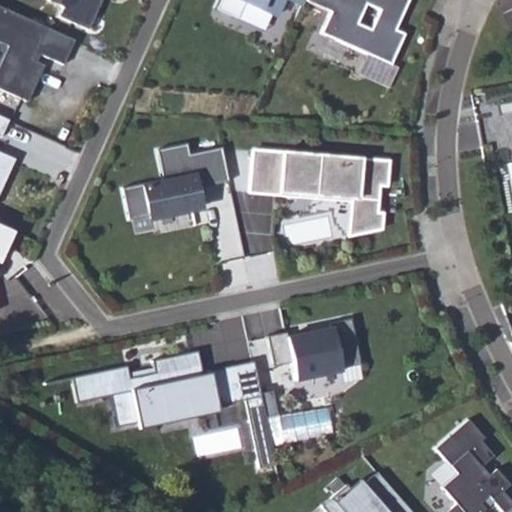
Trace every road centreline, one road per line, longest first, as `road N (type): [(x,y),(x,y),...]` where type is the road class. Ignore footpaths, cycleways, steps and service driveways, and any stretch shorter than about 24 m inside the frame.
road 1 (residential): [(456,253),(106,324),(48,251),(159,0)]
road 2 (residential): [(482,0),(451,86),(443,138),(456,253)]
road 3 (residential): [(456,253),(511,372)]
